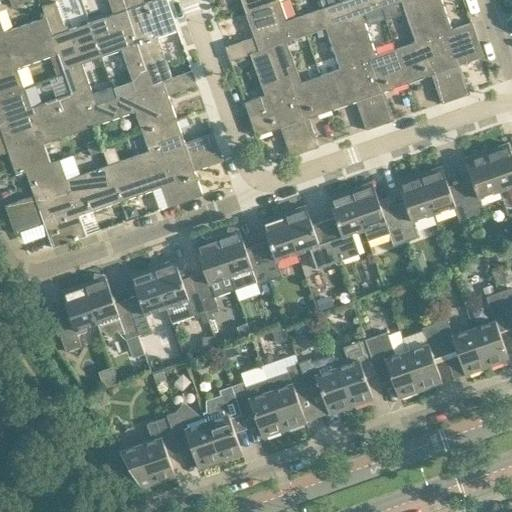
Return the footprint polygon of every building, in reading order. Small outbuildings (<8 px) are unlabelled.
[(108,0),(113,13),(90,22),(102,56),(121,49),(132,80),(113,87),(117,96),(135,89),(154,83),(124,0),(108,0)] [(124,0),(154,83),(172,77),(158,36),(178,29),(167,0),(151,0),(142,3),(140,0),(124,0)] [(316,30),(326,27),(334,24),(328,5),(327,6),(320,8),(287,20),(280,0),(246,12),(254,36),(225,46),(230,60),(250,53),(268,47),(287,41),(316,30)] [(241,0),(246,12),(280,0),(279,0),(241,0)] [(325,0),(319,0),(317,1),(320,8),(327,6),(325,0)] [(343,0),(335,3),(328,5),(334,24),(344,21),(362,14),(365,13),(381,8),(382,7),(398,2),(401,1),(403,0),(343,0)] [(396,48),(408,83),(431,74),(441,103),(456,98),(421,0),(403,0),(401,1),(416,42),(396,48)] [(452,29),(441,0),(421,0),(456,98),(470,93),(460,65),(484,56),(472,22),(452,29)] [(56,1),(42,6),(46,17),(52,35),(58,53),(71,92),(77,110),(87,106),(96,103),(82,63),(102,56),(90,22),(66,30),(56,1)] [(398,2),(382,7),(386,20),(403,14),(400,7),(398,2)] [(381,8),(365,13),(369,24),(385,18),(381,8)] [(344,21),(380,125),(394,120),(384,91),(408,83),(396,48),(376,55),(362,14),(344,21)] [(0,52),(52,35),(46,17),(4,31),(0,18),(0,52)] [(344,21),(334,24),(326,27),(340,68),(321,75),(332,109),(356,101),(366,130),(380,125),(344,21)] [(326,27),(316,30),(319,37),(328,34),(326,27)] [(0,95),(24,87),(17,67),(58,53),(52,35),(0,52),(0,95)] [(287,41),(268,47),(305,151),(319,146),(309,117),(332,109),(321,75),(301,82),(287,41)] [(268,47),(250,53),(264,94),(245,101),(256,135),(280,127),(290,156),(305,151),(268,47)] [(87,106),(94,125),(135,111),(142,130),(176,118),(168,95),(197,85),(192,70),(172,77),(154,83),(135,89),(96,103),(87,106)] [(0,137),(77,110),(71,92),(31,106),(24,87),(0,95),(0,137)] [(0,153),(8,151),(16,174),(60,159),(50,162),(44,142),(94,125),(87,106),(77,110),(0,137),(0,153)] [(108,164),(114,182),(218,146),(214,132),(185,142),(176,118),(142,130),(149,150),(108,164)] [(99,139),(87,143),(89,149),(101,145),(99,139)] [(511,152),(508,143),(486,150),(500,189),(511,185),(511,152)] [(101,145),(89,149),(91,155),(103,151),(101,145)] [(218,146),(114,182),(120,200),(143,193),(162,186),(169,206),(203,194),(195,170),(223,160),(218,146)] [(478,197),(500,189),(486,150),(464,158),(478,197)] [(5,204),(10,219),(114,182),(108,164),(67,178),(60,159),(16,174),(16,175),(26,172),(34,194),(5,204)] [(442,166),(420,174),(433,212),(455,205),(442,166)] [(393,202),(392,203),(405,240),(418,236),(412,220),(433,212),(420,174),(398,181),(405,201),(393,205),(393,202)] [(114,182),(10,219),(15,233),(43,223),(52,247),(86,235),(79,215),(120,200),(114,182)] [(372,182),(350,189),(364,228),(368,240),(389,232),(393,245),(405,240),(392,203),(381,207),(372,182)] [(335,216),(324,220),(338,261),(359,253),(351,232),(364,228),(350,189),(328,197),(335,216)] [(480,201),(468,205),(472,217),(485,213),(480,201)] [(284,213),(297,251),(310,247),(317,268),(338,261),(324,220),(313,224),(306,205),(284,213)] [(472,217),(468,205),(455,209),(460,221),(472,217)] [(131,207),(126,209),(129,218),(138,215),(137,209),(131,207)] [(297,251),(284,213),(262,220),(275,259),(297,251)] [(227,233),(217,236),(235,288),(256,281),(257,284),(270,280),(265,267),(257,244),(246,248),(239,227),(227,226),(227,233)] [(208,283),(210,282),(214,296),(235,288),(217,236),(207,239),(202,235),(194,243),(207,280),(208,283)] [(476,247),(474,252),(476,257),(484,253),(481,245),(476,247)] [(422,250),(411,253),(419,277),(430,273),(422,250)] [(192,313),(187,299),(189,298),(175,259),(153,267),(166,306),(171,317),(178,315),(188,314),(192,313)] [(282,275),(277,263),(265,267),(270,280),(282,275)] [(166,306),(153,267),(131,275),(144,313),(166,306)] [(96,322),(99,330),(102,329),(109,336),(116,329),(120,332),(123,331),(122,326),(117,315),(119,314),(105,274),(94,272),(93,279),(83,283),(96,322)] [(194,278),(183,281),(189,298),(187,299),(192,313),(193,315),(199,313),(205,311),(196,284),(194,278)] [(207,280),(196,284),(205,311),(217,307),(218,306),(214,296),(210,282),(208,283),(207,280)] [(259,292),(257,284),(256,281),(235,288),(239,299),(259,292)] [(96,322),(83,283),(61,290),(67,307),(50,313),(58,335),(60,334),(66,351),(81,345),(77,333),(87,330),(85,326),(96,322),(99,330),(96,322)] [(491,284),(483,287),(486,296),(494,293),(491,284)] [(511,291),(510,288),(498,292),(508,320),(511,318),(511,291)] [(494,320),(474,327),(487,366),(510,359),(500,331),(511,327),(498,292),(494,293),(486,296),(490,308),(494,320)] [(319,312),(327,309),(335,306),(330,293),(314,298),(316,303),(319,312)] [(217,307),(205,311),(208,318),(214,316),(213,312),(219,310),(217,307)] [(208,318),(205,311),(199,313),(202,322),(208,319),(208,318)] [(151,330),(146,317),(134,321),(139,334),(151,330)] [(447,319),(434,323),(447,358),(458,354),(465,374),(487,366),(474,327),(453,335),(452,331),(447,319)] [(139,334),(134,321),(122,326),(123,331),(126,339),(139,334)] [(237,325),(241,336),(251,332),(247,321),(237,325)] [(427,344),(407,351),(421,390),(443,382),(436,362),(447,358),(434,323),(422,327),(426,340),(427,344)] [(284,326),(272,330),(276,342),(288,338),(284,326)] [(387,331),(365,338),(376,370),(379,377),(390,373),(399,397),(421,390),(407,351),(396,355),(387,331)] [(213,335),(202,336),(203,349),(214,348),(213,335)] [(348,363),(338,367),(351,406),(374,398),(365,374),(376,370),(365,338),(342,346),(348,363)] [(231,345),(220,349),(223,359),(235,354),(231,345)] [(311,357),(298,362),(309,393),(321,389),(329,413),(351,406),(338,367),(317,374),(311,357)] [(288,370),(267,378),(284,429),(306,421),(298,397),(309,393),(298,362),(286,366),(288,370)] [(112,368),(103,371),(106,379),(115,376),(112,368)] [(163,368),(152,372),(156,382),(166,378),(163,368)] [(244,381),(232,385),(243,416),(254,412),(263,436),(284,429),(267,378),(246,385),(244,381)] [(206,412),(204,413),(205,416),(220,460),(242,452),(234,428),(245,424),(243,416),(232,385),(219,389),(222,395),(224,403),(222,404),(206,404),(206,412)] [(102,389),(91,396),(98,406),(109,399),(102,389)] [(174,411),(167,414),(168,416),(178,445),(189,441),(198,467),(220,460),(205,416),(201,417),(188,406),(180,416),(174,411)] [(178,445),(167,416),(147,423),(152,439),(120,451),(142,487),(176,475),(167,449),(178,445)]
